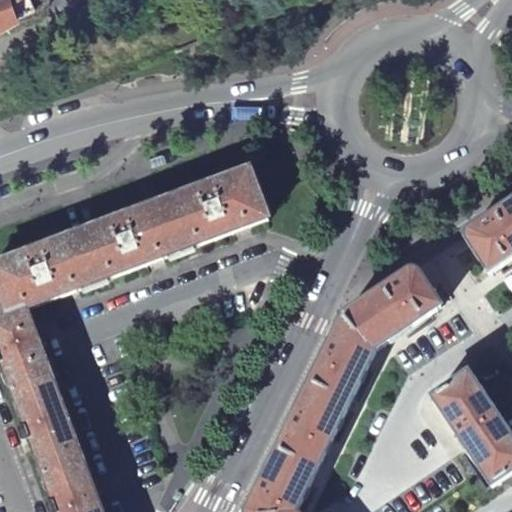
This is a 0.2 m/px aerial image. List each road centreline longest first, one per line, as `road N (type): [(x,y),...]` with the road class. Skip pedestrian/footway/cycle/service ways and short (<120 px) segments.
road 1 (residential): [(329,283),(286,262),(252,260),(88,323),(77,340),(79,363),(136,511)]
road 2 (residential): [(511,318),(414,387),(399,474),(359,511)]
road 3 (residential): [(329,283),(218,509)]
road 4 (primary): [(151,115),(219,104),(337,103)]
road 5 (unclassified): [(0,211),(86,181),(151,115)]
road 6 (primary): [(0,159),(151,115)]
road 7 (primary): [(452,54),(412,38),(369,48),(353,63),(337,103)]
road 8 (residential): [(385,173),(329,283)]
road 9 (primary): [(385,173),(425,174),(444,165),(476,115)]
